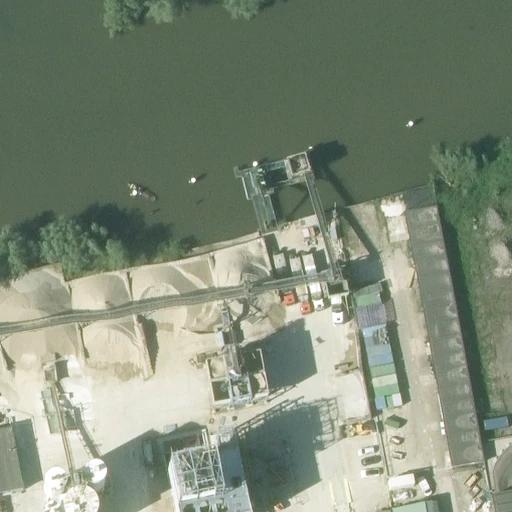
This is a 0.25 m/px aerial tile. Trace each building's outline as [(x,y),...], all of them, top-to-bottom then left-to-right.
[(480,446),(435,210),(404,216),(451,469),(483,463),(480,446)] [(0,433),(0,496),(22,492),(10,432),(0,433)] [(511,511),(511,494),(510,495),(490,499),(492,511),(511,511)] [(394,501),(396,509),(418,504),(416,496),(394,501)] [(175,510),(175,511),(224,511),(222,500),(175,510)]
